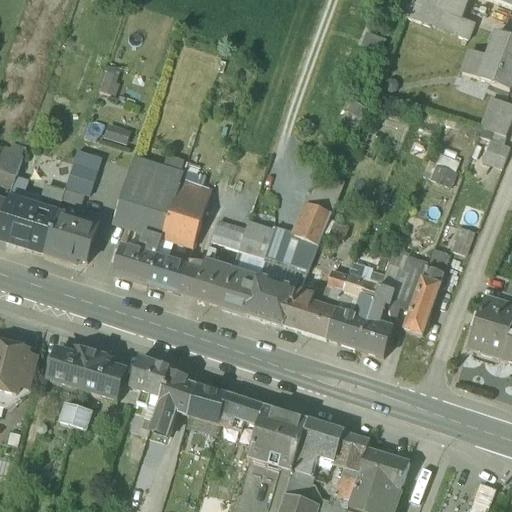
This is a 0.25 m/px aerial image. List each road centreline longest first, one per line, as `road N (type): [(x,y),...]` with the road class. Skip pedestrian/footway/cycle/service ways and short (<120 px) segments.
road 1 (secondary): [(511,444),(0,274)]
road 2 (track): [(330,0),(279,157)]
